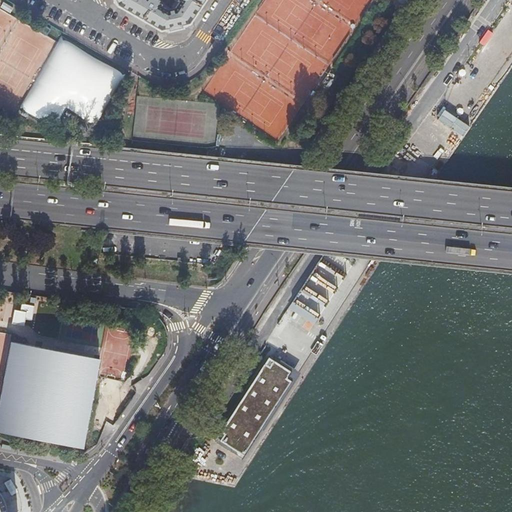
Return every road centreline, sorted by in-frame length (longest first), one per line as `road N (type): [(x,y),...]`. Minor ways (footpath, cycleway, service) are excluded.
road 1 (trunk): [(0,197),(511,250)]
road 2 (trunk): [(511,207),(0,159)]
road 3 (primary): [(238,294),(440,0)]
road 4 (primary): [(119,511),(238,294)]
road 5 (residential): [(229,0),(180,61),(161,60),(86,14)]
road 6 (primary): [(182,353),(88,484)]
road 7 (primary): [(0,273),(144,292)]
